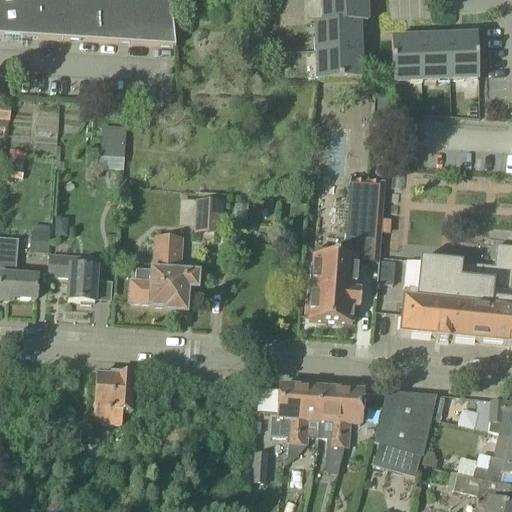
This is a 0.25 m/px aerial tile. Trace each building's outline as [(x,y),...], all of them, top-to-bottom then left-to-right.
[(0,0),(0,39),(173,50),(175,50),(169,0),(0,0)] [(321,0),(322,26),(314,26),(316,84),(360,82),(360,68),(358,68),(358,57),(359,57),(359,40),(357,40),(357,29),(358,29),(358,26),(366,26),(366,11),(364,11),(363,0),(365,0),(321,0)] [(478,83),(476,39),(462,39),(462,41),(451,42),(451,40),(434,40),(434,42),(423,43),(423,41),(406,42),(406,43),(395,44),(395,42),(391,42),(392,86),(478,83)] [(0,106),(0,121),(9,123),(10,108),(0,106)] [(123,174),(125,144),(120,144),(102,143),(98,172),(123,174)] [(23,158),(4,155),(2,173),(21,176),(23,158)] [(314,254),(308,324),(351,327),(353,311),(359,312),(360,296),(355,296),(358,263),(371,264),(370,266),(378,267),(384,185),(350,182),(345,256),(314,254)] [(221,238),(223,206),(195,204),(193,236),(221,238)] [(65,240),(66,221),(55,220),(54,239),(65,240)] [(48,235),(40,235),(38,255),(48,255),(49,236),(48,235)] [(130,285),(128,307),(149,309),(149,310),(164,311),(164,314),(184,315),(186,290),(195,291),(196,278),(177,276),(179,242),(155,240),(153,274),(134,273),(133,286),(130,285)] [(35,302),(37,281),(13,279),(14,259),(1,258),(2,242),(0,241),(0,303),(12,304),(12,301),(18,301),(18,303),(29,303),(29,302),(35,302)] [(511,248),(496,247),(494,269),(420,261),(417,290),(408,289),(407,305),(404,305),(400,337),(437,341),(436,342),(447,343),(447,342),(508,348),(508,349),(511,349),(511,248)] [(94,306),(96,271),(69,269),(69,260),(49,259),(47,280),(69,281),(67,304),(80,305),(79,307),(90,308),(90,306),(94,306)] [(381,264),(379,284),(395,286),(397,266),(381,264)] [(131,415),(133,379),(110,378),(110,380),(95,379),(93,413),(92,426),(121,428),(122,415),(131,415)] [(296,448),(300,391),(278,390),(276,421),(271,421),(269,440),(285,441),(285,448),(296,448)] [(317,442),(320,393),(300,391),(296,448),(305,449),(306,449),(306,442),(317,442)] [(337,451),(341,394),(320,393),(317,442),(318,442),(317,445),(327,445),(326,451),(337,451)] [(360,428),(362,395),(341,394),(337,451),(348,452),(349,427),(360,428)] [(422,459),(431,422),(436,400),(385,396),(380,418),(373,446),(378,448),(421,459),(422,459)] [(511,405),(490,404),(490,406),(488,426),(487,436),(498,438),(511,441),(511,405)] [(54,448),(79,450),(81,432),(56,430),(54,448)] [(511,479),(511,441),(505,464),(490,460),(487,473),(475,470),(472,481),(500,488),(503,477),(511,479)] [(414,482),(421,459),(378,448),(371,470),(414,482)] [(265,479),(266,454),(252,453),(250,487),(264,488),(264,479),(265,479)] [(511,511),(511,490),(500,488),(472,481),(457,477),(453,494),(453,495),(476,501),(473,511),(511,511)]
